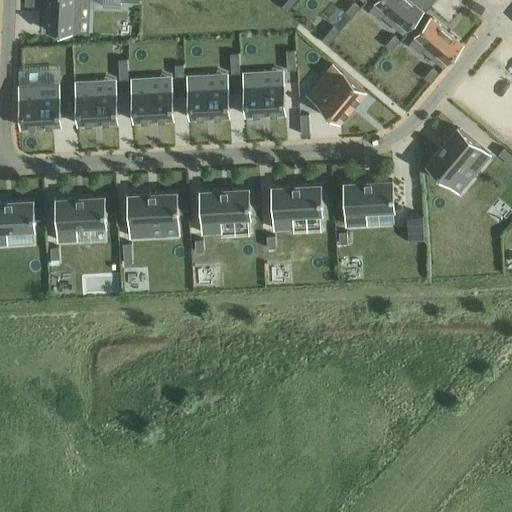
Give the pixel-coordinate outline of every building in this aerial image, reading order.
[(25,0),(26,5),(48,6),(47,31),(71,33),(77,33),(78,0),(25,0)] [(287,0),(281,7),(288,12),(297,0),(287,0)] [(409,0),(377,0),(375,3),(386,12),(382,17),(403,34),(407,29),(422,11),(422,10),(431,0),(410,0),(409,0)] [(353,2),(345,12),(351,17),(359,8),(353,2)] [(431,17),(415,36),(426,46),(423,50),(443,67),(446,63),(462,44),(431,17)] [(333,26),(321,40),(327,45),(339,31),(333,26)] [(388,41),(385,45),(391,50),(399,41),(393,36),(388,41)] [(294,50),(286,51),(287,71),(295,70),(294,50)] [(238,53),(230,54),(231,74),(239,73),(238,53)] [(126,59),(118,60),(119,80),(127,80),(126,59)] [(183,64),(174,65),(175,77),(183,76),(183,64)] [(330,88),(317,104),(340,123),(365,92),(342,73),(332,65),(320,80),(330,88)] [(431,68),(424,77),(430,83),(438,73),(431,68)] [(262,72),(243,73),(244,86),(245,116),(285,114),(283,84),(263,85),(262,72)] [(206,75),(187,76),(188,89),(189,119),(229,117),(227,87),(207,88),(206,75)] [(151,78),(132,79),(132,92),(134,122),(173,120),(172,90),(151,91),(151,78)] [(95,81),(76,82),(76,95),(78,125),(117,123),(116,93),(95,94),(95,81)] [(38,84),(19,85),(21,128),(60,126),(60,114),(71,113),(70,96),(59,96),(38,97),(38,84)] [(308,114),(300,115),(301,135),(309,135),(308,114)] [(457,128),(426,165),(449,184),(467,162),(477,170),(490,155),(457,128)] [(511,155),(503,148),(498,154),(511,166),(511,155)] [(149,192),(179,192),(178,167),(149,168),(149,192)] [(394,211),(392,180),(344,183),(346,226),(366,225),(365,212),(394,211)] [(272,187),(274,230),(292,229),(292,216),(322,215),(320,184),(272,187)] [(248,188),(200,191),(202,234),(221,233),(220,220),(250,219),(248,188)] [(176,192),(128,195),(130,238),(150,236),(149,224),(178,222),(176,192)] [(104,196),(56,199),(58,241),(76,240),(75,228),(106,226),(104,196)] [(33,200),(0,201),(0,244),(6,244),(6,232),(34,230),(33,200)] [(423,216),(406,217),(408,240),(424,239),(423,216)] [(347,232),(338,232),(339,244),(347,244),(347,232)] [(275,236),(266,236),(267,248),(275,248),(275,236)] [(203,239),(194,240),(195,252),(203,252),(203,239)] [(131,243),(122,244),(123,264),(132,264),(131,243)] [(58,247),(50,248),(51,260),(59,259),(58,247)]
